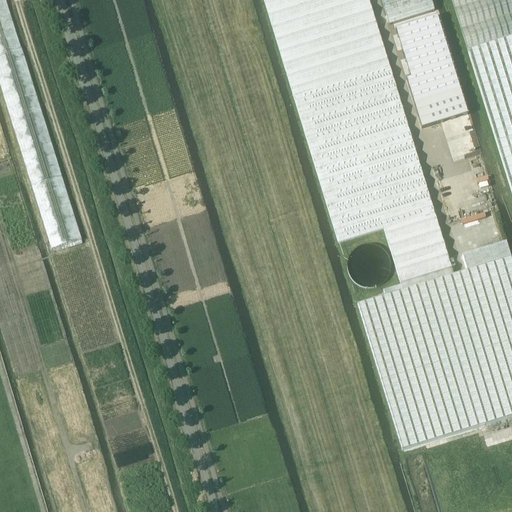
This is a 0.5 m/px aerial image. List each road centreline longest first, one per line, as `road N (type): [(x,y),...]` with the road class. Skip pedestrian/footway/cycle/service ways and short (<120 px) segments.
road 1 (residential): [(216,511),(60,0)]
road 2 (track): [(81,511),(0,234)]
